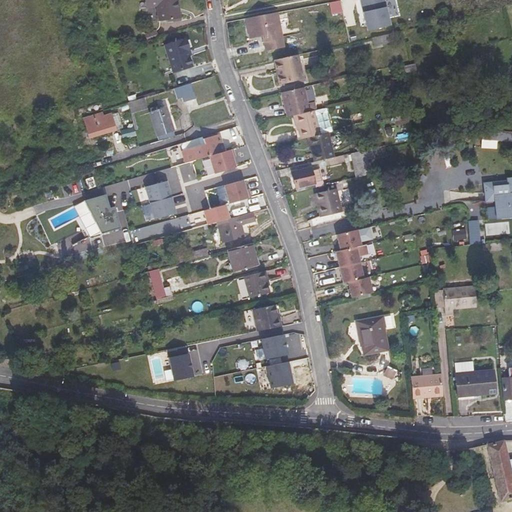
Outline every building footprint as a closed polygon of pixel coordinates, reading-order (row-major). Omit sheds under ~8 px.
[(178,0),(144,0),(145,7),(157,6),(159,22),(177,19),(175,9),(179,9),(178,0)] [(333,12),(342,10),(339,0),(338,0),(330,2),(333,12)] [(360,0),(367,30),(390,25),(383,0),(360,0)] [(277,12),(245,18),(249,38),(262,36),(264,36),(265,41),(263,41),(265,51),(283,47),(277,12)] [(374,46),(389,43),(387,34),(372,38),(374,46)] [(187,51),(190,51),(186,38),(165,45),(173,73),(192,67),(189,56),(187,51)] [(122,41),(110,45),(113,55),(125,51),(122,41)] [(302,79),(297,55),(276,60),(280,75),(278,76),(280,85),(302,79)] [(415,64),(401,67),(403,73),(416,70),(415,64)] [(201,85),(200,80),(174,88),(177,99),(181,97),(183,102),(191,99),(194,106),(212,101),(207,83),(201,85)] [(386,94),(396,91),(393,81),(383,83),(386,94)] [(307,103),(304,88),(281,93),(287,117),(293,116),(294,115),(314,111),(315,110),(313,102),(307,103)] [(143,98),(129,103),(128,103),(131,113),(146,108),(143,98)] [(157,135),(173,130),(166,108),(150,113),(157,135)] [(298,130),(300,140),(306,138),(308,138),(320,135),(314,111),(294,115),(298,130)] [(111,115),(111,114),(103,116),(102,113),(83,119),(89,138),(122,128),(118,113),(111,115)] [(395,126),(411,122),(409,114),(393,117),(395,126)] [(62,126),(45,131),(49,145),(66,140),(62,126)] [(497,148),(497,140),(511,140),(511,131),(482,130),(481,147),(497,148)] [(311,151),(314,162),(333,157),(327,133),(320,135),(308,138),(311,151)] [(182,151),(185,162),(198,159),(224,151),(219,134),(203,139),(204,144),(182,151)] [(236,166),(231,149),(224,151),(208,156),(213,173),(236,166)] [(355,178),(369,175),(366,160),(373,158),(370,149),(350,154),(355,178)] [(291,172),(296,192),(323,185),(319,168),(311,170),(310,167),(291,172)] [(501,181),(484,183),(485,201),(495,200),(496,218),(511,216),(511,176),(506,177),(506,181),(507,184),(501,185),(501,181)] [(167,180),(145,185),(153,218),(175,213),(167,180)] [(225,185),(229,203),(249,198),(244,181),(225,185)] [(341,212),(335,188),(314,193),(320,217),(341,212)] [(108,192),(86,198),(97,234),(118,228),(108,192)] [(217,222),(230,218),(226,204),(203,211),(207,224),(217,222)] [(230,218),(217,222),(223,243),(244,237),(238,216),(230,218)] [(357,230),(337,235),(340,251),(356,247),(361,246),(357,230)] [(257,266),(250,243),(227,250),(234,272),(257,266)] [(360,263),(356,247),(340,251),(335,252),(339,268),(360,263)] [(178,256),(180,263),(208,255),(206,248),(178,256)] [(363,279),(360,263),(339,268),(343,284),(348,282),(363,279)] [(157,269),(149,272),(157,300),(172,296),(169,286),(162,288),(157,269)] [(267,280),(264,271),(243,276),(249,298),(269,292),(267,284),(266,280),(267,280)] [(368,278),(363,279),(348,282),(351,298),(372,293),(368,278)] [(444,313),(453,313),(452,310),(476,307),(474,287),(442,290),(433,291),(435,308),(443,307),(444,313)] [(257,331),(281,326),(279,317),(277,317),(276,314),(274,305),(252,310),(257,331)] [(382,317),(381,317),(357,321),(363,354),(388,350),(384,328),(392,326),(390,315),(382,317)] [(238,373),(290,372),(290,348),(238,349),(238,373)] [(396,371),(387,366),(382,375),(391,380),(396,371)] [(509,378),(501,379),(504,415),(504,422),(511,421),(511,368),(508,369),(509,378)] [(457,396),(494,393),(492,371),(455,374),(457,396)] [(440,372),(409,374),(411,396),(442,393),(440,372)] [(503,440),(486,444),(500,502),(511,498),(511,458),(508,460),(503,440)]
